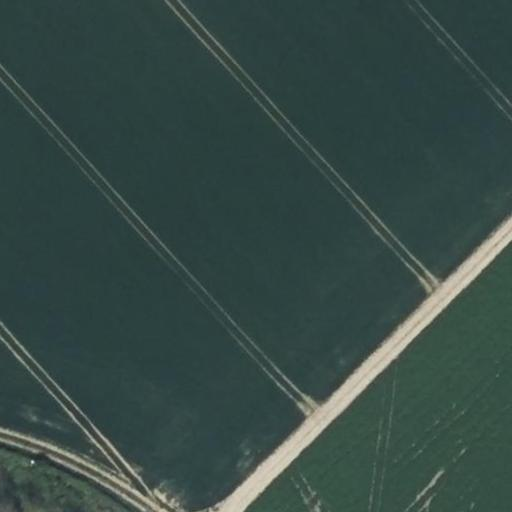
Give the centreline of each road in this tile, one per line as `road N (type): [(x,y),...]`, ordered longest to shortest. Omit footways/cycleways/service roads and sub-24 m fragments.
road 1 (track): [(236,502),(511,226)]
road 2 (track): [(157,511),(72,461),(0,435)]
